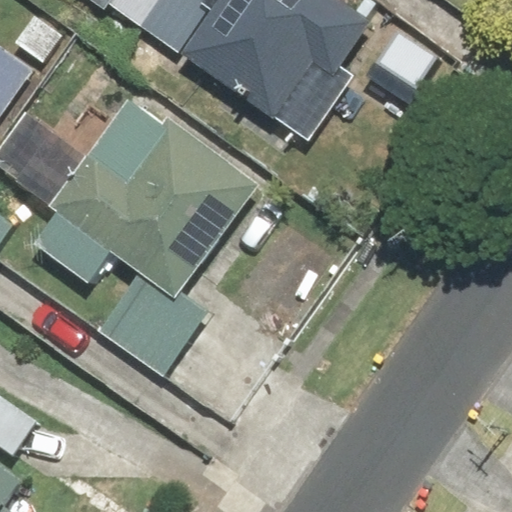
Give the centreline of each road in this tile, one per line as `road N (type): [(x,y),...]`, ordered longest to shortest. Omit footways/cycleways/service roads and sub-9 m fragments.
road 1 (residential): [(511,268),(342,511)]
road 2 (unknown): [(511,75),(401,0)]
